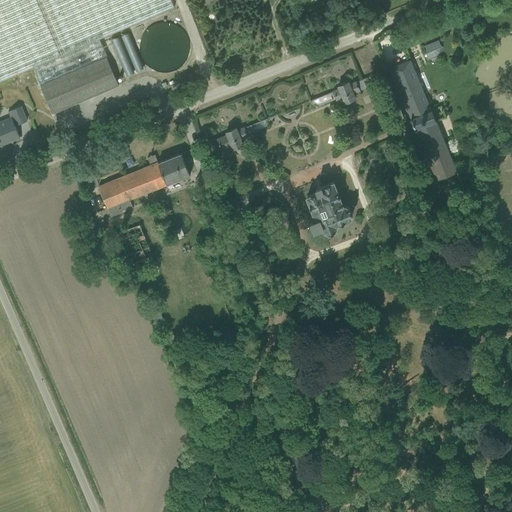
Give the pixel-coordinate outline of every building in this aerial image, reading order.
[(0,0),(0,82),(34,70),(43,87),(108,59),(102,41),(174,9),(170,0),(0,0)] [(167,71),(171,76),(176,73),(178,72),(189,65),(185,48),(188,53),(186,43),(190,41),(187,30),(178,32),(174,25),(166,29),(165,24),(156,26),(144,33),(146,42),(148,45),(150,55),(142,60),(152,58),(155,62),(151,64),(156,73),(169,70),(167,71)] [(444,48),(427,54),(429,62),(447,57),(444,48)] [(407,57),(383,68),(431,171),(455,160),(407,57)] [(108,59),(43,87),(53,119),(122,88),(108,59)] [(378,76),(361,82),(364,89),(372,86),(384,117),(388,116),(381,97),(385,95),(378,76)] [(346,80),(325,88),(333,110),(355,102),(346,80)] [(24,106),(0,115),(0,151),(37,137),(24,106)] [(253,135),(270,127),(267,120),(250,128),(253,135)] [(241,143),(235,129),(212,138),(218,152),(241,143)] [(190,174),(178,149),(96,184),(109,215),(130,207),(126,199),(190,174)] [(310,168),(304,170),(309,190),(315,188),(310,168)] [(305,195),(312,214),(312,216),(313,219),(309,220),(313,231),(322,227),(324,230),(330,234),(335,231),(338,225),(351,219),(354,213),(353,212),(352,213),(350,207),(351,207),(351,206),(344,204),(334,179),(322,184),(322,183),(315,186),(317,190),(305,195)] [(141,223),(116,232),(128,265),(153,254),(141,223)]
